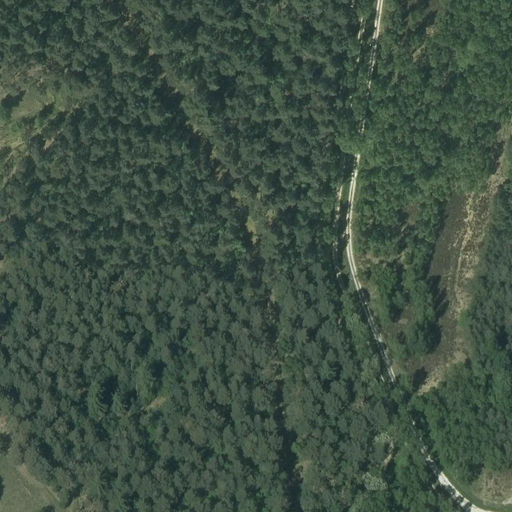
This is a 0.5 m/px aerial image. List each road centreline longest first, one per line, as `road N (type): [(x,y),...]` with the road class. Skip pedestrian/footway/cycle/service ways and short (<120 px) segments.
road 1 (unknown): [(334,511),(374,445),(370,415),(340,351),(337,307),(316,242),(321,164),(356,0)]
road 2 (track): [(363,0),(335,190),(334,263),(395,423)]
